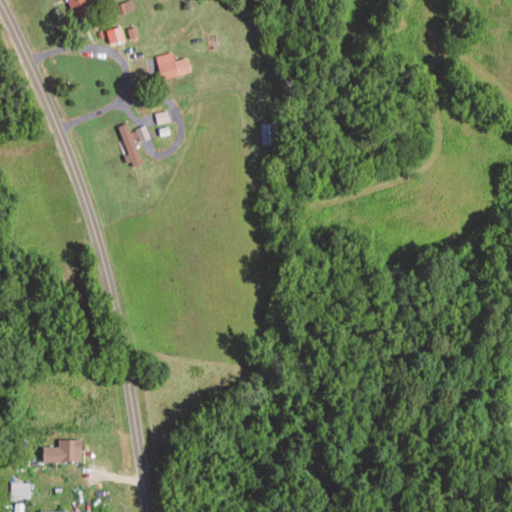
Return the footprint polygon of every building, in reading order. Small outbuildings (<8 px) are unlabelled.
[(90,11),(85,0),(65,0),(73,18),(90,11)] [(118,15),(133,12),(131,2),(116,5),(118,15)] [(120,28),(105,31),(109,47),(124,43),(120,28)] [(178,76),(171,53),(155,57),(161,81),(178,76)] [(168,123),(166,114),(156,115),(157,125),(168,123)] [(142,162),(126,123),(115,128),(131,166),(142,162)] [(275,124),(260,124),(260,146),(275,146),(275,124)] [(42,464),(80,464),(80,441),(58,441),(58,448),(42,448),(42,464)] [(29,503),(29,484),(9,484),(9,503),(29,503)]
